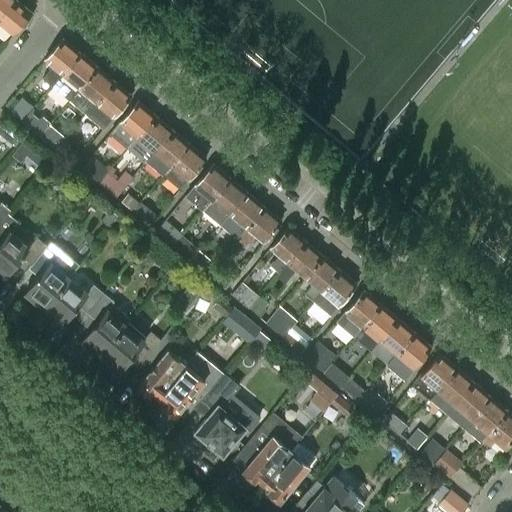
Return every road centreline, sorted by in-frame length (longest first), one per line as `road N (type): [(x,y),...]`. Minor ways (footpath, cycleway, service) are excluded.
road 1 (residential): [(511,357),(456,324),(74,0)]
road 2 (secondary): [(155,511),(0,383)]
